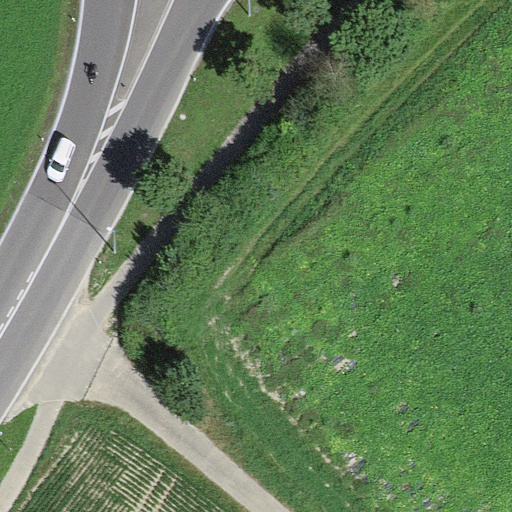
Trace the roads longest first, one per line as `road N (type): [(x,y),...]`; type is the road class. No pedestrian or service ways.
road 1 (track): [(14,308),(73,346),(264,511)]
road 2 (secondary): [(72,224),(132,140),(199,0)]
road 3 (secondary): [(110,0),(72,224)]
road 4 (secondary): [(72,224),(0,333)]
